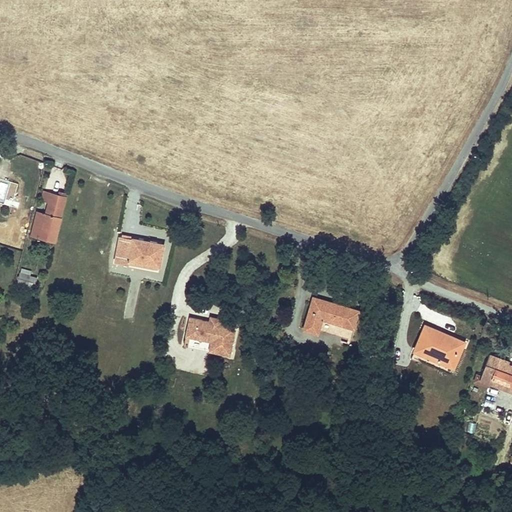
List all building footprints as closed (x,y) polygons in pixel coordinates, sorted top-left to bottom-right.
[(49,202),(52,194),(43,192),(41,199),(49,202)] [(55,241),(61,218),(60,218),(65,198),(60,196),(52,194),(46,214),(38,212),(32,235),(55,241)] [(160,263),(164,244),(120,236),(115,262),(129,265),(129,261),(145,264),(146,260),(160,263)] [(26,284),(28,276),(21,274),(20,274),(18,282),(26,284)] [(350,340),(358,308),(342,303),(341,307),(319,302),(320,298),(313,297),(305,330),(318,333),(318,330),(343,336),(343,338),(350,340)] [(342,303),(320,298),(319,302),(341,307),(342,303)] [(230,355),(236,326),(220,323),(210,321),(190,317),(186,336),(211,341),(209,350),(230,355)] [(454,338),(425,325),(424,329),(452,341),(454,338)] [(451,374),(465,342),(454,338),(452,341),(424,329),(412,357),(451,374)] [(209,350),(211,341),(186,336),(184,345),(209,350)] [(511,365),(509,364),(503,362),(504,360),(490,354),(480,379),(503,388),(505,383),(511,385),(510,390),(511,391),(511,365)]
